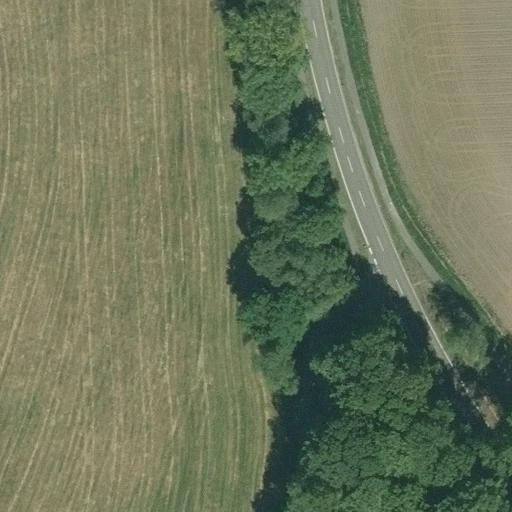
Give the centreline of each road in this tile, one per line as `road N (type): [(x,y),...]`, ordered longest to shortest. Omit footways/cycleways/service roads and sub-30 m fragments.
road 1 (tertiary): [(391,275),(351,163),(309,0)]
road 2 (residential): [(306,511),(320,348),(391,275)]
road 3 (tertiary): [(511,476),(391,275)]
